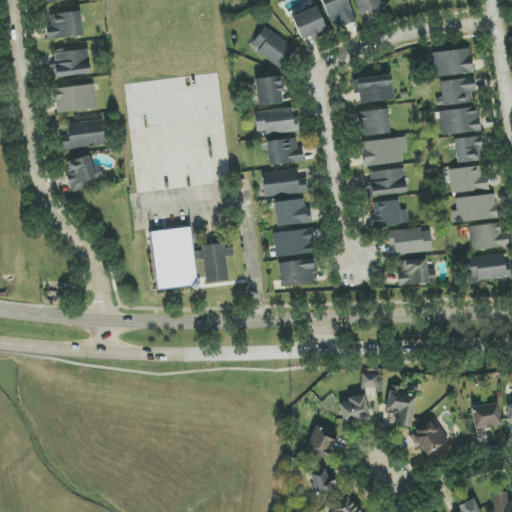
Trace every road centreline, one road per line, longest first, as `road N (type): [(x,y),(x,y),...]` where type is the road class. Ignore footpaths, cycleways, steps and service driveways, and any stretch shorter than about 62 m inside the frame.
road 1 (secondary): [(0,343),(160,357),(511,347)]
road 2 (secondary): [(511,312),(102,323),(0,313)]
road 3 (residential): [(496,23),(391,39),(319,75),(343,246),(353,266)]
road 4 (residential): [(10,0),(34,184),(96,267),(102,354)]
road 5 (residential): [(492,0),(511,151)]
